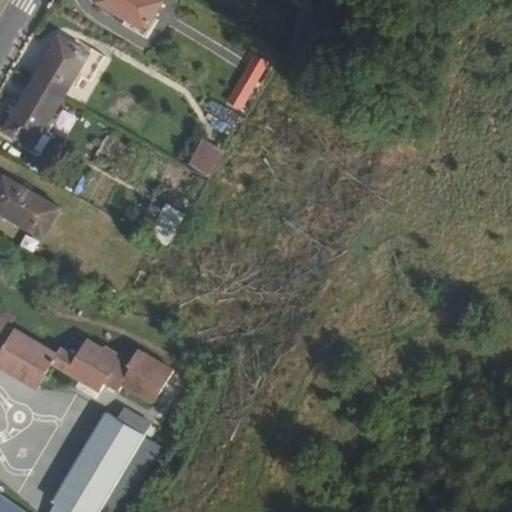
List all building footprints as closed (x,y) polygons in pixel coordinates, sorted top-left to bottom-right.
[(166,3),(160,0),(103,0),(102,3),(149,30),(166,3)] [(34,84),(65,102),(91,58),(62,40),(34,84)] [(226,103),(247,112),(271,63),(250,53),(226,103)] [(38,147),(65,102),(34,84),(8,129),(38,147)] [(203,139),(188,165),(210,178),(225,152),(203,139)] [(63,207),(7,174),(0,185),(0,210),(45,238),(63,207)] [(169,246),(184,216),(152,200),(138,231),(169,246)] [(0,358),(4,361),(0,368),(0,373),(38,396),(53,372),(101,401),(106,392),(120,400),(123,394),(154,413),(175,379),(140,359),(132,373),(121,367),(123,365),(106,355),(105,357),(89,348),(78,366),(62,357),(58,363),(18,339),(17,340),(9,335),(14,326),(1,318),(0,320),(0,358)] [(118,428),(107,422),(54,510),(56,511),(55,511),(104,511),(145,446),(144,445),(152,433),(124,417),(118,428)]
